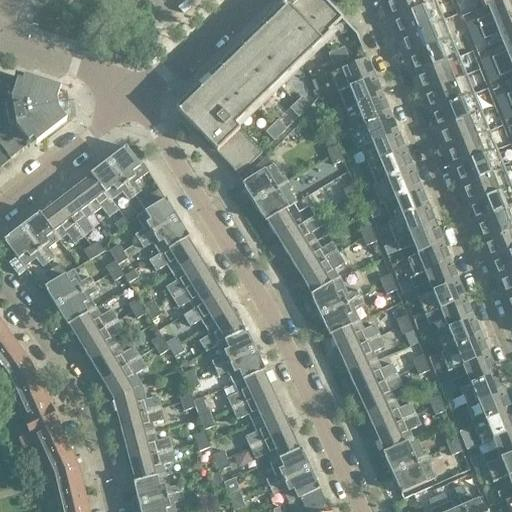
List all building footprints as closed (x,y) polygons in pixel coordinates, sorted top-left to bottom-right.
[(341,30),(336,25),(341,21),(342,20),(322,0),(288,0),(274,14),(250,37),(231,56),(207,79),(188,97),(180,105),(175,110),(216,153),(225,144),(230,139),(239,131),(237,129),(341,30)] [(386,0),(390,10),(394,20),(408,14),(416,10),(423,8),(426,6),(429,5),(437,2),(436,0),(386,0)] [(478,0),(482,9),(487,7),(503,0),(478,0)] [(487,17),(483,19),(485,24),(487,28),(501,22),(511,17),(511,0),(503,0),(487,7),(491,16),(487,17)] [(408,14),(394,20),(394,21),(399,34),(402,39),(408,36),(424,29),(431,27),(441,23),(445,21),(442,15),(437,2),(429,5),(426,6),(423,8),(416,10),(408,14)] [(511,17),(501,22),(487,28),(488,33),(490,37),(494,36),(498,34),(500,39),(502,44),(511,40),(511,17)] [(408,36),(402,39),(405,46),(409,57),(429,49),(439,45),(450,40),(451,40),(452,39),(449,30),(445,21),(441,23),(431,27),(424,29),(408,36)] [(429,49),(409,57),(413,66),(416,75),(421,73),(430,70),(446,63),(451,61),(458,59),(460,58),(458,53),(456,47),(455,45),(453,41),(452,39),(451,40),(450,40),(439,45),(429,49)] [(503,54),(498,56),(500,60),(502,65),(511,61),(511,40),(502,44),(504,49),(506,53),(503,54)] [(344,48),(336,51),(340,63),(348,60),(344,48)] [(340,63),(336,51),(327,54),(332,66),(340,63)] [(421,73),(416,75),(421,87),(424,94),(439,88),(441,87),(454,81),(463,78),(467,76),(463,65),(460,58),(458,59),(451,61),(446,63),(430,70),(421,73)] [(340,70),(344,80),(330,86),(331,87),(328,88),(326,85),(318,89),(322,100),(348,89),(375,79),(367,59),(340,70)] [(511,61),(502,65),(504,70),(506,74),(510,73),(511,71),(511,61)] [(0,148),(10,161),(62,120),(61,119),(66,114),(64,98),(57,96),(57,95),(0,76),(0,148)] [(439,88),(424,94),(428,103),(431,112),(441,108),(445,106),(454,102),(461,100),(467,98),(475,94),(471,84),(467,76),(463,78),(454,81),(441,87),(439,88)] [(375,79),(348,89),(322,100),(326,111),(334,108),(333,105),(352,98),(356,108),(382,97),(375,79)] [(441,108),(431,112),(435,120),(439,131),(450,126),(451,126),(463,121),(469,119),(474,116),(483,113),(479,105),(475,94),(467,98),(461,100),(454,102),(445,106),(441,108)] [(301,97),(295,103),(304,112),(310,107),(301,97)] [(337,136),(390,115),(382,97),(356,108),(359,117),(343,124),(342,122),(333,126),(337,136)] [(304,112),(295,103),(289,109),(298,118),(304,112)] [(327,112),(330,119),(342,114),(339,107),(327,112)] [(320,111),(310,115),(313,123),(323,119),(320,111)] [(450,126),(439,131),(441,136),(446,148),(446,149),(465,142),(480,136),(481,135),(490,131),(487,122),(483,113),(474,116),(469,119),(463,121),(451,126),(450,126)] [(344,120),(342,114),(330,119),(333,125),(344,120)] [(367,135),(371,145),(397,134),(390,115),(337,136),(341,148),(350,145),(348,141),(352,140),(352,141),(367,135)] [(286,130),(277,121),(271,127),(280,136),(286,130)] [(280,136),(271,127),(264,133),(273,142),(280,136)] [(261,154),(255,148),(250,142),(244,137),(239,131),(230,139),(225,144),(216,153),(221,159),(227,164),(231,169),(232,170),(237,178),(247,167),(252,163),(261,154)] [(465,142),(446,149),(450,159),(453,168),(464,164),(466,163),(484,156),(498,150),(494,140),(490,131),(481,135),(480,136),(465,142)] [(371,145),(360,149),(368,167),(405,152),(397,134),(371,145)] [(336,147),(327,151),(330,159),(339,155),(336,147)] [(125,148),(107,162),(134,197),(138,202),(144,197),(141,192),(134,184),(148,173),(143,164),(139,166),(125,148)] [(464,164),(453,168),(458,178),(461,187),(467,184),(472,182),(491,174),(495,172),(499,171),(505,168),(502,160),(498,150),(484,156),(466,163),(464,164)] [(412,171),(405,152),(368,167),(375,186),(386,182),(412,171)] [(339,155),(330,159),(333,166),(342,162),(339,155)] [(134,197),(107,162),(90,175),(91,177),(111,202),(121,194),(128,202),(134,197)] [(241,186),(253,204),(287,183),(283,177),(281,178),(273,165),(241,186)] [(467,184),(461,187),(465,197),(469,205),(475,203),(499,193),(503,191),(511,187),(511,184),(510,179),(505,168),(499,171),(495,172),(491,174),(472,182),(467,184)] [(359,171),(352,174),(355,181),(362,178),(359,171)] [(379,206),(420,190),(412,171),(386,182),(375,186),(371,188),(379,206)] [(110,202),(91,178),(74,190),(93,215),(101,209),(109,219),(118,212),(110,202)] [(265,223),(266,222),(294,205),(296,204),(288,191),(291,190),(287,183),(253,204),(265,223)] [(352,187),(342,191),(345,198),(355,194),(352,187)] [(475,203),(469,205),(472,214),(475,219),(476,223),(511,208),(511,187),(503,191),(499,193),(475,203)] [(74,190),(57,203),(84,238),(90,245),(96,240),(91,234),(93,231),(85,220),(93,215),(74,190)] [(146,212),(164,200),(158,190),(138,202),(146,212)] [(420,190),(379,206),(383,215),(397,209),(401,219),(428,208),(420,190)] [(355,194),(345,198),(348,205),(358,202),(355,194)] [(363,200),(367,210),(377,207),(373,196),(363,200)] [(146,212),(138,217),(135,218),(143,231),(134,237),(139,242),(151,235),(159,230),(176,219),(165,200),(146,212)] [(138,217),(146,212),(138,202),(131,207),(138,217)] [(40,216),(53,233),(59,241),(66,236),(74,245),(84,238),(57,203),(40,216)] [(294,205),(266,222),(277,241),(315,217),(309,206),(298,213),(294,205)] [(377,207),(367,210),(371,222),(381,218),(377,207)] [(405,228),(391,234),(388,235),(387,234),(378,237),(382,248),(391,244),(394,243),(435,226),(428,208),(401,219),(405,228)] [(511,208),(476,223),(480,233),(484,242),(511,230),(511,208)] [(38,214),(21,228),(48,263),(54,258),(48,250),(59,241),(53,233),(40,216),(38,214)] [(315,217),(277,241),(289,259),(308,247),(316,242),(311,233),(322,228),(315,217)] [(119,232),(128,225),(123,218),(114,225),(119,232)] [(176,219),(159,230),(151,235),(139,242),(144,250),(152,244),(159,255),(168,250),(168,251),(187,240),(186,239),(188,238),(176,219)] [(435,226),(394,243),(398,252),(412,246),(416,255),(443,244),(435,226)] [(3,241),(18,260),(24,268),(35,259),(42,268),(48,263),(21,228),(3,241)] [(368,228),(359,231),(362,239),(371,235),(368,228)] [(511,230),(484,242),(487,251),(491,260),(506,254),(511,252),(511,251),(511,230)] [(371,235),(362,239),(364,246),(374,243),(371,235)] [(168,250),(159,256),(149,262),(155,273),(166,266),(170,274),(179,269),(197,258),(187,240),(168,251),(168,250)] [(103,252),(97,242),(91,246),(96,256),(103,252)] [(308,247),(289,259),(300,278),(338,254),(331,243),(321,249),(316,242),(308,247)] [(406,271),(407,274),(403,276),(401,271),(394,274),(398,284),(409,280),(450,262),(443,244),(416,255),(420,265),(406,271)] [(118,245),(109,251),(113,257),(122,252),(118,245)] [(96,256),(91,246),(84,250),(90,260),(96,256)] [(506,254),(491,260),(495,271),(499,279),(502,277),(508,275),(511,273),(511,251),(511,252),(506,254)] [(122,252),(113,257),(117,264),(127,258),(122,252)] [(338,254),(300,278),(311,295),(331,283),(339,278),(334,271),(344,264),(338,254)] [(179,269),(170,274),(175,282),(165,288),(172,299),(209,276),(197,258),(179,269)] [(115,262),(105,268),(109,274),(119,268),(115,262)] [(450,262),(409,280),(398,284),(402,296),(414,291),(413,289),(428,283),(431,292),(457,281),(450,262)] [(66,274),(60,265),(53,269),(59,279),(66,274)] [(119,268),(109,274),(113,281),(123,275),(119,268)] [(59,279),(53,269),(46,273),(52,283),(59,279)] [(138,277),(134,270),(124,276),(128,282),(138,277)] [(52,283),(45,288),(56,307),(93,285),(89,278),(80,283),(73,271),(64,276),(52,283)] [(502,277),(499,279),(502,286),(504,292),(506,297),(510,295),(511,294),(511,273),(508,275),(502,277)] [(209,276),(172,299),(178,310),(189,303),(193,309),(219,293),(209,276)] [(388,277),(378,281),(381,288),(391,284),(388,277)] [(331,283),(311,295),(310,296),(319,317),(360,298),(356,290),(347,295),(340,278),(339,278),(331,283)] [(435,302),(421,308),(417,307),(408,311),(413,321),(424,317),(465,301),(457,281),(431,292),(435,302)] [(391,284),(381,288),(384,295),(394,292),(391,284)] [(93,285),(56,307),(66,322),(65,323),(67,326),(69,325),(96,310),(88,297),(97,291),(93,285)] [(362,297),(367,308),(382,301),(377,290),(362,297)] [(219,293),(193,309),(193,310),(183,317),(190,328),(200,321),(205,330),(232,313),(219,293)] [(360,298),(319,317),(329,337),(330,336),(351,327),(359,322),(353,309),(363,305),(360,298)] [(138,299),(128,305),(132,312),(142,306),(138,299)] [(153,301),(143,307),(147,313),(157,308),(153,301)] [(465,301),(424,317),(413,321),(418,333),(427,329),(426,327),(443,320),(446,329),(472,318),(465,301)] [(142,306),(132,312),(136,319),(146,313),(142,306)] [(157,308),(147,313),(151,320),(161,314),(157,308)] [(96,310),(69,325),(80,344),(117,322),(111,311),(100,317),(96,310)] [(232,313),(205,330),(208,336),(198,342),(206,353),(215,347),(246,331),(245,331),(243,332),(232,313)] [(405,317),(395,321),(398,328),(408,324),(405,317)] [(427,358),(439,353),(480,337),(472,318),(446,329),(451,339),(436,345),(435,346),(433,346),(432,345),(423,348),(427,358)] [(117,322),(80,344),(91,362),(118,346),(113,338),(123,332),(117,322)] [(351,327),(330,336),(339,356),(379,337),(374,326),(363,331),(359,322),(351,327)] [(408,324),(398,328),(401,336),(410,332),(408,324)] [(3,327),(0,328),(0,357),(17,346),(3,327)] [(211,362),(214,369),(255,352),(246,331),(215,347),(220,358),(211,362)] [(160,336),(151,342),(155,349),(164,343),(160,336)] [(379,337),(339,356),(348,376),(368,365),(377,362),(372,353),(384,348),(379,337)] [(480,337),(439,353),(436,355),(427,359),(429,363),(432,371),(441,367),(439,363),(443,362),(443,364),(458,358),(461,366),(487,355),(480,337)] [(175,338),(166,344),(170,351),(179,345),(175,338)] [(164,343),(155,349),(159,356),(168,350),(164,343)] [(179,345),(170,351),(174,357),(183,352),(179,345)] [(17,346),(0,357),(0,371),(1,373),(0,373),(0,379),(30,365),(17,346)] [(118,346),(91,362),(102,380),(139,359),(133,348),(123,354),(118,346)] [(255,352),(214,369),(217,377),(227,373),(233,386),(242,381),(242,382),(243,382),(264,372),(255,352)] [(443,396),(454,391),(495,374),(487,355),(461,366),(466,376),(451,383),(451,384),(449,385),(447,382),(438,385),(443,396)] [(421,357),(412,361),(414,368),(424,364),(421,357)] [(139,359),(102,380),(113,399),(142,387),(135,375),(146,369),(139,359)] [(368,365),(348,376),(357,395),(397,376),(392,365),(381,370),(377,362),(368,365)] [(424,364),(414,368),(417,375),(427,372),(424,364)] [(30,365),(0,379),(0,387),(7,383),(14,397),(40,385),(30,365)] [(193,372),(182,376),(185,383),(195,379),(193,372)] [(243,382),(242,382),(233,386),(236,394),(226,399),(231,410),(271,392),(262,373),(243,382)] [(495,374),(454,391),(458,400),(473,394),(477,403),(502,392),(495,374)] [(397,376),(357,395),(366,415),(386,405),(395,401),(391,392),(402,387),(397,376)] [(195,379),(185,383),(188,390),(198,386),(195,379)] [(40,385),(14,397),(20,411),(11,415),(14,422),(23,417),(23,418),(49,406),(40,385)] [(142,387),(113,399),(118,420),(160,409),(157,398),(146,401),(142,388),(142,387)] [(189,392),(178,396),(181,403),(191,399),(189,392)] [(271,392),(231,410),(236,421),(248,416),(252,425),(281,412),(271,392)] [(466,419),(469,428),(510,411),(502,392),(477,403),(481,413),(466,419)] [(451,393),(443,396),(447,407),(456,404),(451,393)] [(437,397),(428,401),(430,409),(440,405),(437,397)] [(191,399),(181,403),(184,411),(194,407),(191,399)] [(386,405),(366,415),(375,435),(415,415),(410,404),(399,409),(395,401),(386,405)] [(440,405),(430,409),(433,416),(443,412),(440,405)] [(49,406),(23,418),(30,433),(21,437),(23,442),(58,426),(49,406)] [(160,409),(118,420),(124,441),(154,433),(152,424),(164,421),(160,409)] [(511,415),(510,411),(469,428),(470,429),(458,433),(463,445),(471,441),(470,438),(473,437),(473,438),(488,431),(492,440),(511,432),(511,415)] [(281,412),(252,425),(256,433),(245,439),(250,449),(290,431),(281,412)] [(208,413),(198,417),(201,424),(211,420),(208,413)] [(415,415),(375,435),(383,454),(407,443),(413,440),(409,431),(420,426),(415,415)] [(211,420),(201,424),(203,431),(214,427),(211,420)] [(58,426),(23,442),(26,448),(35,444),(42,459),(68,447),(58,426)] [(290,431),(250,449),(254,460),(265,456),(269,465),(298,450),(290,431)] [(481,457),(482,458),(479,459),(477,456),(469,459),(473,470),(485,465),(511,454),(511,432),(492,440),(496,450),(481,457)] [(154,433),(124,441),(129,462),(171,451),(168,439),(157,442),(154,433)] [(204,434),(194,438),(196,445),(207,441),(204,434)] [(407,443),(383,454),(382,454),(391,475),(428,458),(425,451),(422,451),(416,438),(413,440),(407,443)] [(455,438),(445,441),(448,449),(458,445),(455,438)] [(207,441),(196,445),(199,452),(210,448),(207,441)] [(458,445),(448,449),(451,456),(461,453),(458,445)] [(38,475),(40,480),(77,467),(68,447),(42,459),(48,471),(38,475)] [(265,481),(269,489),(309,470),(300,449),(298,450),(269,465),(275,477),(265,481)] [(171,451),(129,462),(135,483),(165,475),(163,466),(174,463),(171,451)] [(224,453),(213,457),(216,464),(226,460),(224,453)] [(511,454),(485,465),(473,470),(478,481),(486,478),(485,475),(488,473),(489,474),(503,468),(507,478),(511,475),(511,454)] [(428,458),(391,475),(401,495),(426,483),(435,480),(428,466),(431,465),(428,458)] [(226,460),(216,464),(219,471),(229,468),(226,460)] [(77,467),(40,480),(42,485),(52,483),(55,496),(82,489),(77,467)] [(309,470),(269,489),(272,496),(282,491),(288,505),(298,500),(318,490),(309,470)] [(165,475),(135,483),(133,483),(138,505),(181,494),(179,486),(168,489),(165,475)] [(497,494),(500,502),(511,497),(511,475),(507,478),(511,488),(497,494)] [(220,476),(210,480),(213,487),(223,483),(220,476)] [(223,483),(213,487),(215,495),(226,491),(223,483)] [(458,500),(460,508),(462,507),(463,511),(486,511),(480,499),(472,503),(464,484),(453,488),(458,500)] [(82,489),(55,496),(59,511),(57,511),(84,511),(87,511),(82,489)] [(318,490),(298,500),(304,511),(328,511),(318,491),(319,490),(318,490)] [(238,493),(228,497),(231,504),(241,500),(238,493)] [(445,493),(436,497),(442,511),(463,511),(462,507),(460,508),(453,511),(450,502),(449,503),(445,493)] [(181,494),(138,505),(140,511),(175,511),(173,504),(183,501),(181,494)] [(442,511),(436,497),(427,501),(431,511),(430,511),(442,511)] [(511,497),(500,502),(504,511),(511,508),(511,497)] [(241,500),(231,504),(234,511),(244,508),(241,500)]
